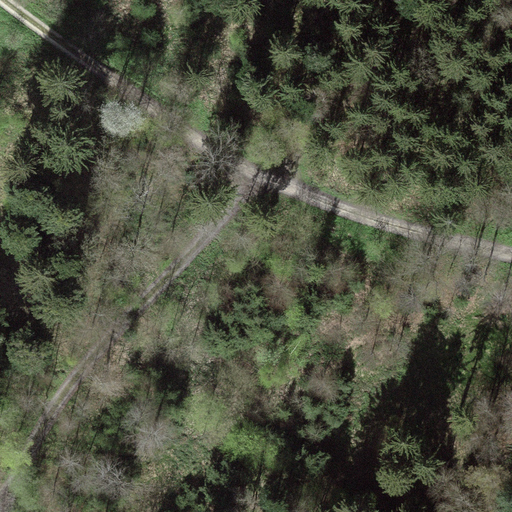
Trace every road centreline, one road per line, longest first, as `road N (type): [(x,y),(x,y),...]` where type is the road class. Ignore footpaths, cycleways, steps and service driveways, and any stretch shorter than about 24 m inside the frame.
road 1 (track): [(460,0),(322,108),(255,175),(71,374),(0,488)]
road 2 (track): [(0,0),(255,175),(511,263)]
